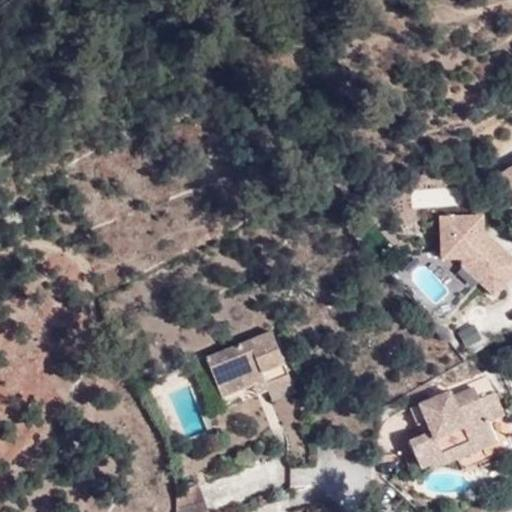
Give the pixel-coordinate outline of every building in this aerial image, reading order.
[(511,168),(502,174),(511,190),(511,168)] [(511,275),(511,261),(499,248),(487,250),(481,243),(481,230),(481,218),(440,219),(439,259),(460,259),(460,266),(492,297),(511,275)] [(487,250),(499,248),(481,230),(481,243),(487,250)] [(457,329),(465,345),(480,338),(473,322),(457,329)] [(263,391),(287,382),(266,332),(202,359),(217,398),(249,385),(259,381),(263,391)] [(472,445),(493,435),(487,421),(504,415),(489,377),(411,408),(418,425),(420,425),(426,422),(431,434),(425,437),(410,443),(420,468),(431,463),(458,452),(461,457),(475,451),(472,445)] [(253,396),(263,391),(259,381),(249,385),(253,396)] [(291,392),(287,382),(263,391),(268,402),(291,392)] [(426,422),(420,425),(425,437),(431,434),(426,422)] [(496,443),(493,435),(472,445),(475,451),(496,443)] [(482,468),(503,458),(499,446),(477,455),(482,468)] [(434,468),(461,457),(458,452),(431,463),(434,468)] [(175,509),(175,511),(208,511),(205,500),(175,509)]
